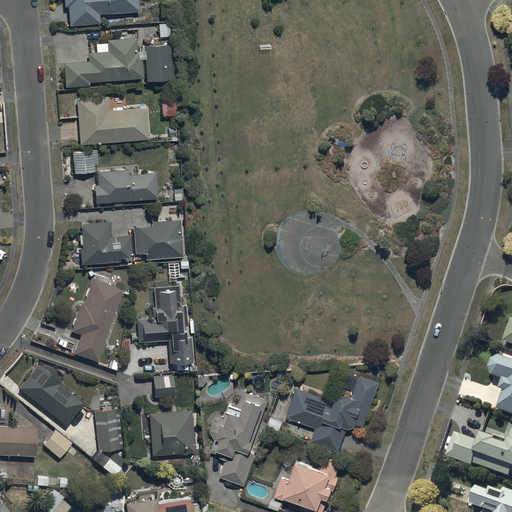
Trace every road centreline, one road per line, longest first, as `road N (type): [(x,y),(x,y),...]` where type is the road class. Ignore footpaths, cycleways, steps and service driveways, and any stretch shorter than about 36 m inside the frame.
road 1 (residential): [(0,336),(30,278),(39,227),(25,22),(14,0)]
road 2 (residential): [(380,511),(469,250)]
road 3 (residential): [(469,250),(486,163),(475,50),(459,2)]
